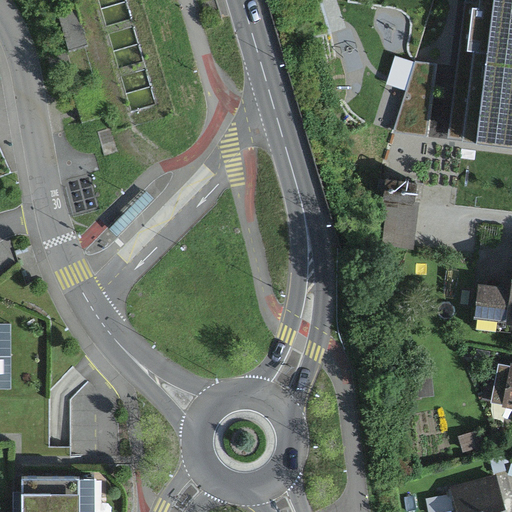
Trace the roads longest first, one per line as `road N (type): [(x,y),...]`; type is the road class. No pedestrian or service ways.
road 1 (motorway): [(301,511),(222,134),(181,0)]
road 2 (motorway): [(117,0),(159,142),(231,511)]
road 3 (residential): [(200,417),(138,367),(88,302),(49,211),(30,89),(0,8)]
road 4 (primary): [(304,217),(241,0)]
road 5 (primary): [(292,426),(324,298),(320,250),(304,217)]
road 6 (primary): [(304,217),(294,312),(269,369),(244,390)]
